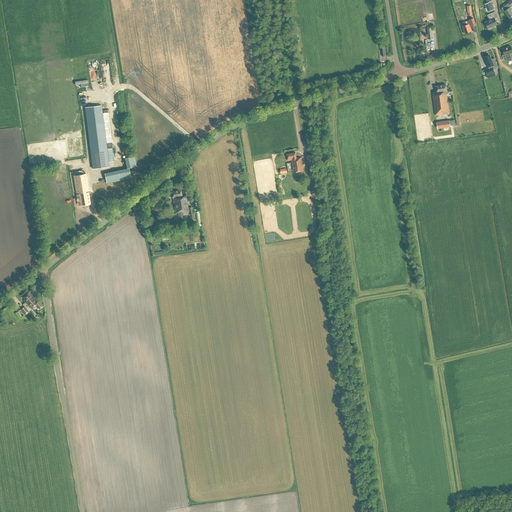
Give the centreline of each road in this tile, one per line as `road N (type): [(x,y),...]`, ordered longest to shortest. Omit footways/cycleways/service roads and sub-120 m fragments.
road 1 (tertiary): [(42,269),(236,125),(398,74)]
road 2 (unclassified): [(42,269),(80,511)]
road 3 (tertiary): [(398,74),(511,34)]
